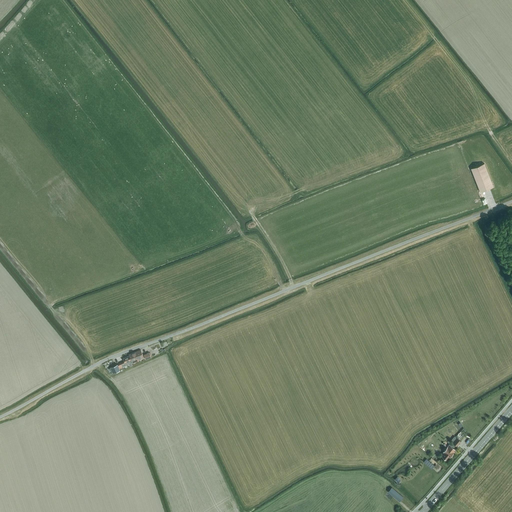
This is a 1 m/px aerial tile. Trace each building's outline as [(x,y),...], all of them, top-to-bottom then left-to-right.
[(480,192),(493,187),(484,163),(471,168),(480,192)] [(129,355),(129,356),(132,361),(138,359),(142,357),(139,351),(132,353),(129,355)] [(132,365),(131,363),(132,362),(132,361),(129,356),(123,358),(125,362),(123,363),(122,364),(122,363),(117,365),(110,368),(113,373),(120,370),(119,368),(129,364),(130,366),(132,365)] [(461,442),(457,438),(453,443),(457,447),(461,442)] [(449,444),(443,452),(445,453),(442,456),(446,460),(449,457),(454,452),(456,450),(449,444)] [(400,501),(403,497),(392,487),(388,491),(400,501)]
